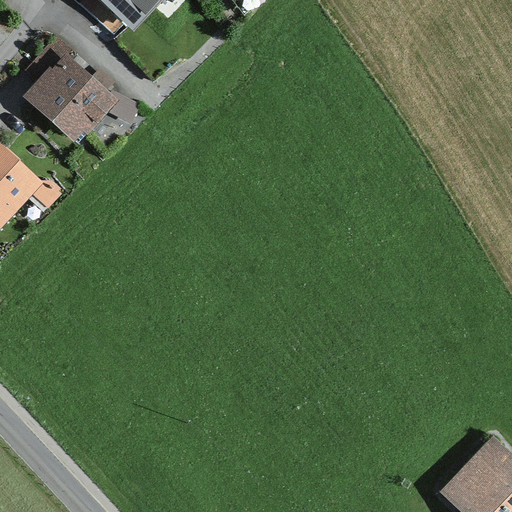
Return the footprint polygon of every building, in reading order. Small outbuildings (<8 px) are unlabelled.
[(112,0),(122,11),(134,0),(112,0)] [(176,62),(155,39),(133,59),(154,81),(176,62)] [(108,104),(65,66),(76,53),(62,41),(34,73),(47,84),(35,96),(73,130),(87,113),(95,119),(108,104)] [(0,216),(29,185),(0,157),(0,216)] [(453,489),(477,511),(511,511),(511,465),(493,448),(453,489)]
